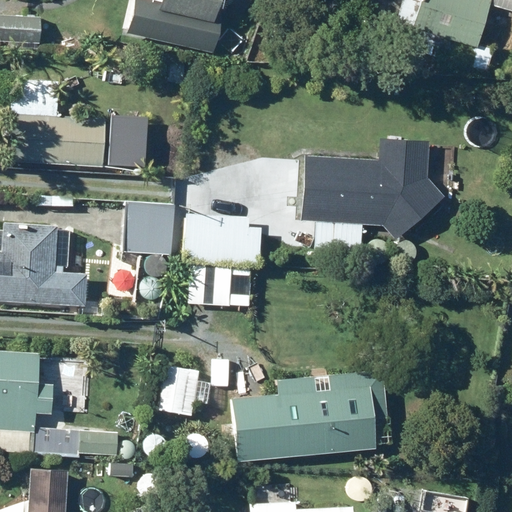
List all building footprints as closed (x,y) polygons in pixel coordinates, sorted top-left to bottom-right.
[(148,0),(145,12),(198,24),(203,0),(148,0)] [(400,0),(395,0),(389,23),(408,29),(402,49),(480,72),(487,49),(468,43),(480,4),(511,13),(511,0),(413,0),(412,3),(400,0)] [(0,42),(32,44),(33,18),(0,16),(0,42)] [(49,40),(77,41),(77,22),(50,22),(49,40)] [(0,113),(0,162),(93,169),(93,160),(118,162),(120,126),(95,124),(95,120),(38,116),(39,106),(4,104),(3,114),(0,113)] [(420,177),(422,143),(372,139),(371,161),(297,156),(293,221),(309,222),(307,252),(353,255),(355,225),(374,226),(387,241),(437,196),(420,177)] [(161,157),(160,176),(173,177),(175,157),(161,157)] [(30,205),(68,208),(68,198),(31,196),(30,205)] [(94,263),(105,268),(104,303),(128,304),(130,272),(133,272),(134,254),(164,255),(167,205),(116,203),(114,245),(102,242),(94,263)] [(176,263),(246,267),(246,259),(250,259),(251,228),(240,227),(241,218),(178,215),(176,263)] [(47,229),(47,228),(0,224),(0,302),(75,307),(77,277),(58,276),(61,230),(47,229)] [(223,272),(220,311),(241,313),(244,274),(223,272)] [(315,276),(314,290),(335,291),(336,277),(315,276)] [(354,300),(367,300),(367,286),(354,286),(354,300)] [(122,345),(121,363),(135,364),(136,346),(122,345)] [(0,451),(130,460),(131,436),(24,429),(25,414),(41,416),(43,386),(27,385),(29,356),(0,353),(0,451)] [(157,368),(150,410),(175,414),(182,372),(157,368)] [(270,397),(223,401),(228,463),(364,450),(360,411),(377,410),(373,372),(269,382),(270,397)] [(125,464),(103,464),(104,477),(125,477),(125,464)] [(55,511),(58,473),(21,471),(19,511),(55,511)] [(342,511),(342,508),(289,510),(288,503),(271,504),(270,487),(249,488),(250,505),(241,505),(241,511),(342,511)]
